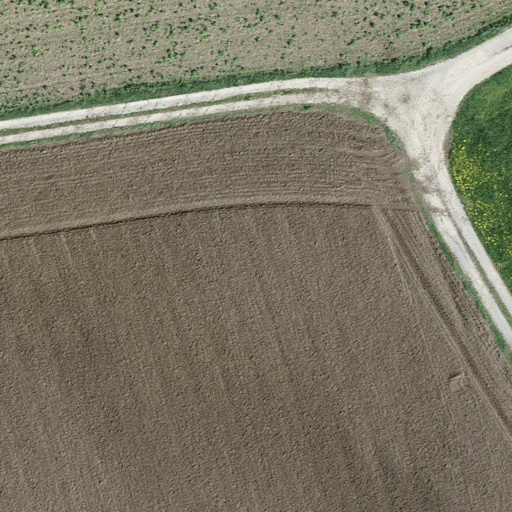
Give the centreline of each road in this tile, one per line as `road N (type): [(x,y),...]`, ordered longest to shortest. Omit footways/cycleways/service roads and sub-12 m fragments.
road 1 (track): [(0,131),(308,88),(409,88)]
road 2 (track): [(511,313),(434,181),(409,88)]
